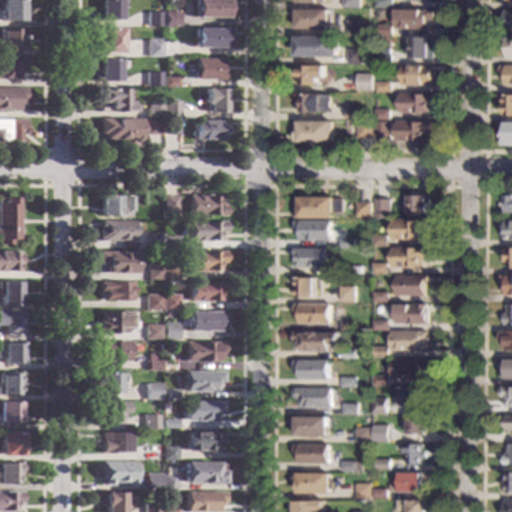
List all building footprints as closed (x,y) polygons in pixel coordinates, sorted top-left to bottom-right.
[(19,0),(19,22),(0,22),(0,0),(19,0)] [(121,0),(121,8),(116,8),(116,14),(119,14),(119,20),(96,20),(96,0),(121,0)] [(226,0),(226,8),(222,8),(222,18),(190,19),(189,0),(226,0)] [(362,0),(362,9),(344,9),(344,0),(362,0)] [(395,0),(395,9),(378,9),(378,0),(395,0)] [(331,15),(334,15),(334,29),(332,29),(332,31),(299,31),(299,10),(331,10),(331,15)] [(435,21),(430,21),(430,30),(398,30),(398,10),(435,10),(435,21)] [(174,28),(159,28),(159,12),(174,12),(174,28)] [(157,27),(142,27),(142,13),(157,13),(157,27)] [(365,36),(349,36),(349,21),(365,21),(365,36)] [(396,37),(380,37),(380,26),(396,26),(396,37)] [(118,53),(96,54),(96,28),(118,28),(118,53)] [(16,40),(19,40),(18,53),(0,52),(0,29),(16,29),(16,40)] [(226,39),(222,39),(222,49),(189,49),(189,29),(226,29),(226,39)] [(340,41),(343,41),(343,47),(340,47),(340,58),(297,58),(297,37),(340,37),(340,41)] [(436,59),(411,59),(411,38),(436,38),(436,59)] [(158,57),(143,58),(143,40),(158,40),(158,57)] [(174,43),(174,57),(159,57),(159,43),(174,43)] [(364,52),(369,52),(369,64),(365,64),(365,65),(349,65),(349,49),(364,49),(364,52)] [(392,54),(394,54),(394,63),(379,63),(379,49),(392,49),(392,54)] [(21,70),(15,70),(15,80),(0,80),(0,59),(21,59),(21,70)] [(216,70),(221,70),(221,81),(189,81),(189,72),(192,72),(192,60),(217,60),(216,70)] [(115,82),(95,82),(95,61),(115,61),(115,82)] [(327,79),(320,79),(320,86),(299,86),(299,66),(327,66),(327,79)] [(434,73),(436,73),(436,82),(434,82),(434,86),(404,86),(404,66),(434,66),(434,73)] [(511,85),(507,86),(507,75),(502,75),(502,66),(507,66),(511,66),(511,85)] [(157,87),(142,87),(142,73),(157,73),(157,87)] [(374,91),(358,91),(358,75),(374,75),(374,91)] [(174,88),(160,88),(160,78),(174,78),(174,88)] [(393,92),(378,92),(378,83),(393,82),(393,92)] [(21,103),(18,102),(18,107),(15,107),(15,111),(0,111),(0,89),(21,89),(21,103)] [(121,103),(129,103),(129,113),(102,113),(102,103),(96,103),(95,90),(121,90),(121,103)] [(222,113),(201,113),(201,90),(222,90),(222,113)] [(435,102),(433,102),(433,113),(424,113),(424,115),(402,115),(402,93),(435,93),(435,102)] [(323,97),(332,97),(332,113),(300,113),(300,104),(302,104),(302,94),(323,94),(323,97)] [(176,118),(159,118),(159,102),(176,102),(176,118)] [(158,118),(143,118),(143,106),(158,106),(158,118)] [(362,121),(347,121),(347,111),(362,111),(362,121)] [(391,120),(377,120),(377,111),(391,111),(391,120)] [(137,143),(127,143),(127,141),(99,141),(99,135),(95,135),(95,119),(137,119),(137,143)] [(20,133),(17,135),(16,135),(16,143),(0,143),(0,120),(20,120),(20,133)] [(158,135),(143,136),(143,120),(158,120),(158,135)] [(175,136),(160,136),(160,120),(175,120),(175,136)] [(221,141),(190,141),(190,121),(221,121),(221,141)] [(434,132),(433,132),(429,136),(429,140),(420,140),(420,142),(398,142),(398,121),(434,121),(434,132)] [(511,145),(511,121),(506,122),(505,137),(501,137),(501,145),(511,145)] [(334,143),(297,143),(297,133),(299,132),(299,122),(334,122),(334,143)] [(375,138),(360,138),(360,122),(375,122),(375,138)] [(391,141),(376,141),(376,125),(391,125),(391,141)] [(197,197),(215,197),(215,204),(221,204),(221,217),(212,217),(212,215),(199,215),(199,217),(184,217),(184,196),(197,196),(197,197)] [(432,215),(410,215),(409,196),(432,196),(432,215)] [(129,212),(120,212),(120,205),(115,205),(115,208),(118,208),(118,217),(96,216),(96,197),(129,197),(129,212)] [(173,213),(159,213),(159,197),(172,197),(173,197),(173,213)] [(335,200),(345,200),(345,214),(334,214),(334,218),(296,218),(296,210),(300,210),(300,198),(335,198),(335,200)] [(14,204),(15,204),(15,240),(7,240),(7,245),(0,245),(0,204),(2,204),(2,199),(14,199),(14,204)] [(391,218),(376,218),(376,200),(391,200),(391,218)] [(373,218),(357,218),(357,204),(373,204),(373,218)] [(431,231),(426,231),(426,239),(417,239),(417,240),(394,241),(394,220),(431,220),(431,231)] [(333,241),(302,241),(301,231),(296,231),(296,221),(333,221),(333,241)] [(511,241),(505,241),(505,239),(501,239),(501,221),(511,221),(511,241)] [(129,242),(96,242),(96,240),(94,238),(94,230),(96,228),(96,222),(129,222),(129,242)] [(220,233),(215,233),(215,241),(206,241),(206,242),(183,242),(183,222),(198,222),(198,223),(212,223),(212,222),(220,222),(220,233)] [(157,250),(142,250),(142,235),(157,235),(157,250)] [(390,247),(375,247),(375,236),(389,236),(390,247)] [(174,251),(159,251),(158,237),(174,237),(174,251)] [(356,249),(342,249),(342,240),(344,240),(356,240),(356,249)] [(431,259),(425,259),(425,267),(417,267),(417,268),(394,268),(394,248),(431,248),(431,259)] [(328,269),(297,270),(297,257),(296,257),(296,249),(328,249),(328,269)] [(15,259),(17,259),(17,268),(15,268),(15,273),(0,273),(0,252),(15,252),(15,259)] [(221,264),(215,264),(215,271),(206,271),(206,272),(184,272),(184,252),(197,252),(197,253),(212,253),(212,252),(221,252),(221,264)] [(133,274),(100,274),(100,265),(93,265),(93,253),(133,253),(133,274)] [(158,281),(142,281),(142,265),(158,266),(158,281)] [(389,274),(375,274),(375,265),(389,265),(389,274)] [(174,281),(159,281),(159,266),(174,266),(174,281)] [(356,276),(342,276),(342,267),(356,267),(356,276)] [(511,296),(507,296),(507,286),(502,286),(502,275),(511,275),(511,296)] [(431,284),(428,284),(428,297),(398,297),(398,276),(431,276),(431,284)] [(318,298),(296,298),(296,278),(318,278),(318,298)] [(15,305),(0,305),(0,282),(15,282),(15,305)] [(198,284),(220,283),(220,294),(215,294),(215,301),(206,301),(205,302),(184,302),(184,282),(198,282),(198,284)] [(128,302),(116,302),(116,301),(99,301),(99,293),(95,293),(95,283),(128,283),(128,302)] [(358,303),(341,303),(341,287),(358,287),(358,303)] [(391,303),(375,303),(375,293),(391,293),(391,303)] [(156,311),(140,311),(140,295),(156,295),(156,311)] [(174,311),(158,311),(158,296),(174,296),(174,311)] [(429,309),(430,309),(430,324),(397,324),(397,304),(429,304),(429,309)] [(333,325),(301,325),(301,315),(295,315),(295,305),(333,305),(333,325)] [(16,335),(0,335),(0,312),(16,312),(16,335)] [(222,323),(221,323),(221,332),(215,332),(215,333),(182,332),(182,312),(222,312),(222,323)] [(116,326),(120,329),(120,332),(117,334),(97,334),(97,313),(116,313),(116,326)] [(391,331),(375,331),(375,321),(391,321),(391,331)] [(357,332),(343,332),(343,322),(357,322),(357,332)] [(174,340),(159,340),(159,324),(174,324),(174,340)] [(156,341),(140,341),(140,326),(144,326),(156,325),(156,341)] [(334,334),(340,334),(340,345),(333,345),(333,353),(301,353),(301,343),(295,343),(295,332),(334,332),(334,334)] [(430,341),(425,341),(425,351),(393,351),(393,332),(430,332),(430,341)] [(511,351),(507,351),(507,343),(501,343),(501,332),(511,332),(511,351)] [(125,362),(95,362),(95,357),(97,357),(97,342),(125,342),(125,362)] [(219,355),(215,355),(215,362),(180,362),(180,343),(219,343),(219,355)] [(18,364),(0,364),(0,344),(18,344),(18,364)] [(391,359),(375,359),(375,347),(391,347),(391,359)] [(358,360),(344,360),(344,351),(358,351),(358,360)] [(151,361),(157,361),(157,371),(143,371),(143,355),(151,355),(151,361)] [(431,369),(425,369),(425,379),(393,379),(393,359),(431,359),(431,369)] [(511,379),(505,379),(505,369),(501,369),(501,360),(506,360),(506,359),(511,359),(511,379)] [(332,380),(300,381),(300,373),(295,373),(295,361),(332,361),(332,380)] [(175,372),(159,371),(159,362),(175,362),(175,372)] [(219,383),(213,383),(213,392),(180,392),(180,372),(219,372),(219,383)] [(15,381),(18,381),(18,390),(14,390),(14,396),(0,396),(0,373),(15,373),(15,381)] [(121,383),(115,383),(115,389),(118,389),(118,394),(95,394),(95,375),(121,375),(121,383)] [(391,387),(375,387),(375,377),(391,377),(391,387)] [(359,388),(342,388),(342,378),(359,378),(359,388)] [(156,401),(142,401),(142,384),(156,384),(156,401)] [(333,409),(301,409),(301,399),(297,399),(294,397),(294,391),(297,388),(333,388),(333,409)] [(431,401),(427,401),(427,407),(398,407),(398,388),(431,388),(431,401)] [(511,407),(506,408),(506,406),(504,406),(504,398),(500,395),(500,390),(502,388),(511,388),(511,407)] [(173,400),(159,400),(159,390),(173,390),(173,400)] [(389,414),(374,414),(374,399),(389,399),(389,414)] [(18,424),(0,424),(0,402),(18,402),(18,424)] [(219,412),(213,412),(213,423),(181,422),(181,402),(219,402),(219,412)] [(122,414),(115,414),(115,424),(96,424),(96,404),(122,404),(122,414)] [(360,415),(343,415),(343,405),(360,405),(360,415)] [(154,430),(139,430),(139,415),(154,415),(154,430)] [(335,427),(329,427),(329,437),(297,437),(297,417),(335,417),(335,427)] [(430,435),(409,435),(409,428),(406,428),(406,422),(409,422),(409,417),(430,417),(430,435)] [(173,430),(159,430),(159,420),(173,420),(173,430)] [(390,443),(375,443),(375,428),(390,428),(390,443)] [(374,443),(358,443),(358,429),(374,429),(374,443)] [(19,451),(17,451),(17,457),(0,457),(0,432),(19,432),(19,451)] [(218,443),(213,443),(213,453),(182,453),(182,433),(218,433),(218,443)] [(124,454),(97,454),(97,440),(94,440),(94,434),(124,434),(124,454)] [(330,465),(327,465),(327,464),(300,464),(300,457),(295,457),(295,445),(330,444),(330,465)] [(426,452),(429,452),(429,459),(427,459),(427,465),(407,465),(407,445),(426,445),(426,452)] [(154,461),(138,461),(138,446),(154,446),(154,461)] [(174,448),(174,461),(158,461),(158,448),(174,448)] [(393,461),(393,471),(377,471),(377,460),(393,461)] [(358,464),(364,464),(364,472),(343,472),(343,461),(358,461),(358,464)] [(131,485),(122,485),(122,484),(108,484),(108,486),(98,486),(98,480),(97,480),(97,463),(131,463),(131,485)] [(219,484),(180,484),(180,463),(219,463),(219,484)] [(16,477),(14,477),(14,484),(0,484),(0,464),(16,464),(16,477)] [(425,482),(428,482),(429,493),(399,493),(399,472),(425,472),(425,482)] [(332,479),(336,479),(336,490),(332,490),(332,494),(297,494),(297,474),(332,474),(332,479)] [(156,492),(140,492),(140,475),(156,475),(156,492)] [(172,492),(158,492),(158,476),(172,476),(172,492)] [(373,500),(357,500),(357,485),(373,485),(373,500)] [(389,499),(374,499),(374,489),(389,489),(389,499)] [(17,505),(12,505),(12,511),(0,511),(0,492),(17,492),(17,505)] [(119,495),(122,495),(122,511),(101,511),(101,508),(100,508),(100,493),(119,493),(119,495)] [(221,504),(215,504),(215,511),(180,511),(180,493),(221,493),(221,504)] [(428,511),(399,511),(399,501),(428,501),(428,511)] [(326,510),(327,510),(327,511),(295,511),(295,502),(326,502),(326,510)]
